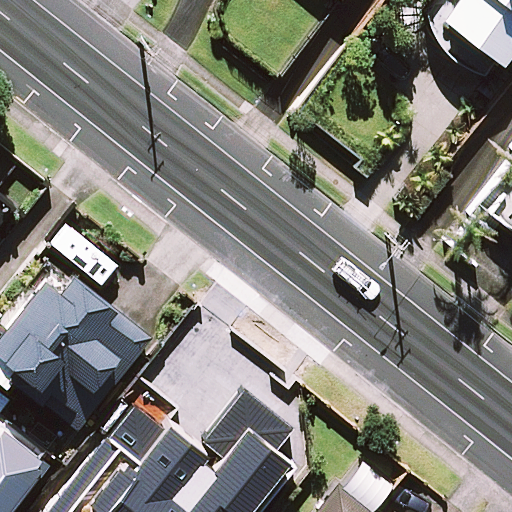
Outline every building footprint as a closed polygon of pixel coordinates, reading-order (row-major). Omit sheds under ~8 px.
[(511,0),(427,0),(421,9),(437,39),(488,78),(511,45),(511,0)] [(0,233),(22,205),(0,188),(0,233)] [(85,411),(147,337),(113,308),(122,298),(84,267),(67,287),(47,269),(0,325),(0,372),(8,379),(24,360),(85,411)] [(219,454),(172,418),(135,465),(116,450),(81,496),(68,485),(46,511),(208,511),(221,495),(242,511),(287,452),(246,420),(219,454)] [(0,511),(12,511),(53,462),(0,419),(0,511)] [(392,481),(362,457),(318,511),(378,511),(372,507),(392,481)]
